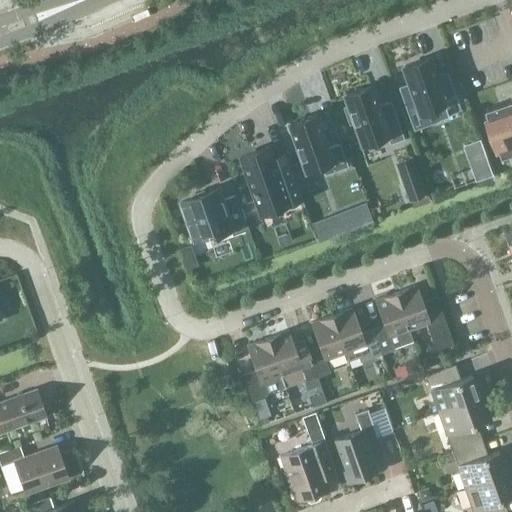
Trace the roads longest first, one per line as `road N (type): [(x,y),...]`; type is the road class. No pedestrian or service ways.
road 1 (residential): [(511,370),(474,263),(462,252),(427,253),(202,330),(174,316),(143,229),(142,211),(162,175),(269,91),(329,54),(474,0)]
road 2 (residential): [(118,511),(31,262),(0,249)]
